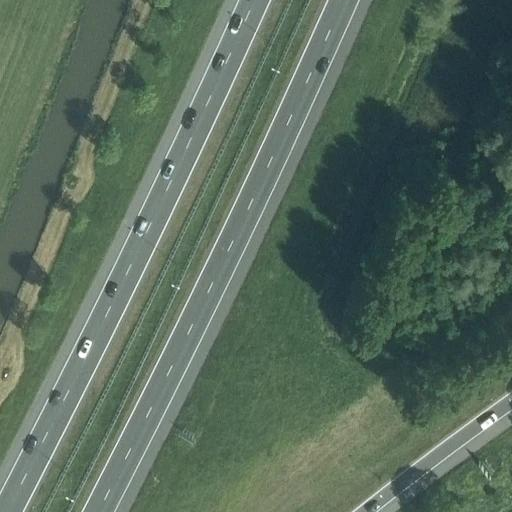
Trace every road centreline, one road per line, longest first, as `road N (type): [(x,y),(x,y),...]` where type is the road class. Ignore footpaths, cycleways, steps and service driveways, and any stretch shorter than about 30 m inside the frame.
road 1 (motorway): [(257,0),(8,511)]
road 2 (motorway): [(96,511),(340,0)]
road 3 (motorway): [(367,511),(511,402)]
